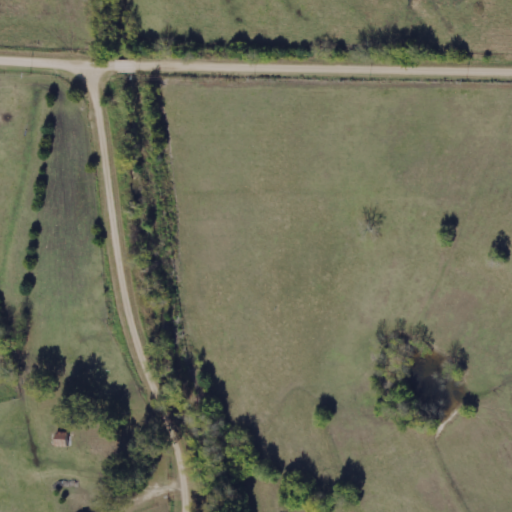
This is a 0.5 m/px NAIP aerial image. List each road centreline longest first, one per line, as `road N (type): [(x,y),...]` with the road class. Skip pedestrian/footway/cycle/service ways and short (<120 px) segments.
road 1 (residential): [(511,69),(99,65),(0,56)]
road 2 (residential): [(193,511),(187,464),(133,309),(99,65)]
